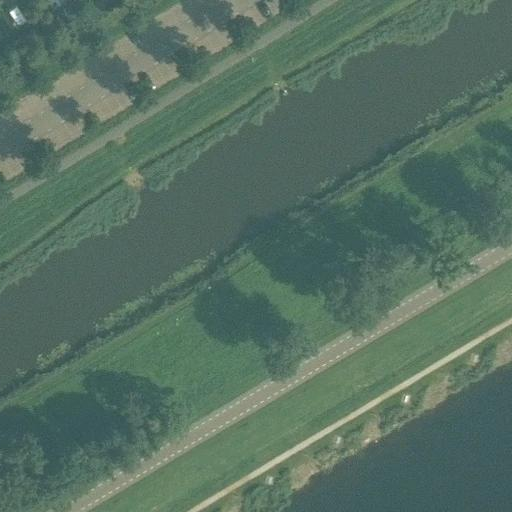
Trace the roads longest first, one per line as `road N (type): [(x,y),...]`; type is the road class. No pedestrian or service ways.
road 1 (unclassified): [(69,511),(511,247)]
road 2 (unclassified): [(0,149),(240,0)]
